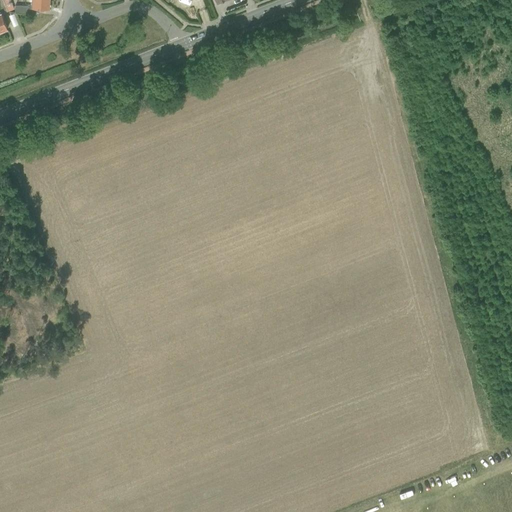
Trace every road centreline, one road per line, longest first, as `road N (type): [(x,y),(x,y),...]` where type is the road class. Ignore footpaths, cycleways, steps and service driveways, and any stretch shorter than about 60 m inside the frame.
road 1 (secondary): [(182,45),(0,116)]
road 2 (residential): [(76,27),(135,5),(165,22),(182,45)]
road 3 (secondary): [(297,0),(182,45)]
